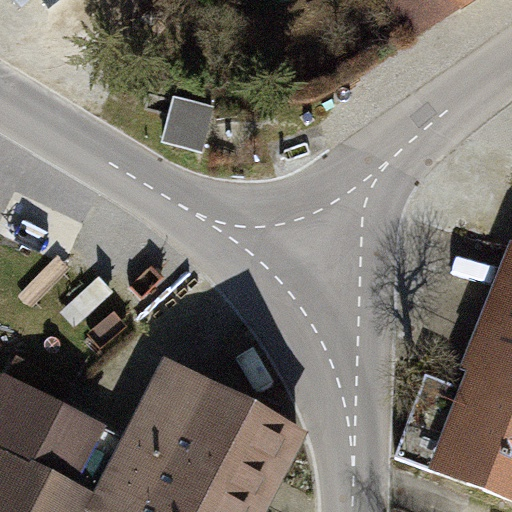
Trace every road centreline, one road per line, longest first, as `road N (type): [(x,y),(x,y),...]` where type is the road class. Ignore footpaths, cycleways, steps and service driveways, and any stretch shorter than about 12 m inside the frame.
road 1 (tertiary): [(305,269),(181,206),(0,91)]
road 2 (residential): [(305,269),(511,42)]
road 3 (tertiary): [(351,511),(336,374),(305,269)]
